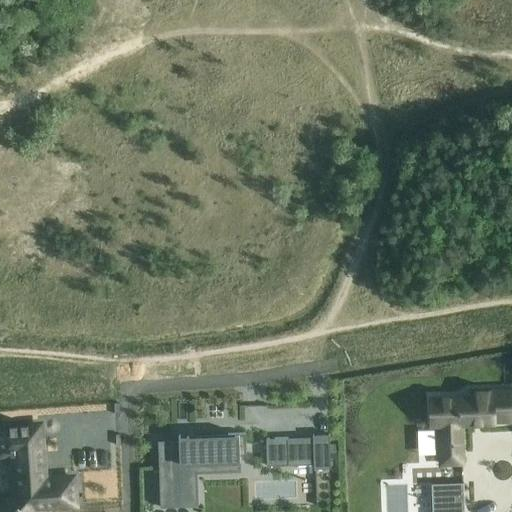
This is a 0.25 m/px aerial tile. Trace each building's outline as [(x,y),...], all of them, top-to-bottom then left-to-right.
[(470,396),(430,397),(431,424),(438,424),(439,465),(461,464),(460,423),(493,422),(493,420),(511,419),(511,393),(511,389),(470,390),(470,396)] [(15,491),(1,511),(29,511),(35,503),(74,502),(73,475),(53,476),(53,481),(41,481),(41,470),(45,470),(44,441),(40,441),(39,422),(0,423),(0,431),(1,450),(14,450),(15,491)] [(178,441),(157,442),(160,507),(182,507),(181,463),(195,462),(195,471),(239,470),(239,455),(245,455),(245,435),(195,436),(195,434),(186,434),(186,437),(178,437),(178,441)] [(287,437),(265,438),(266,466),(288,465),(287,437)] [(464,511),(463,483),(432,484),(432,511),(464,511)]
